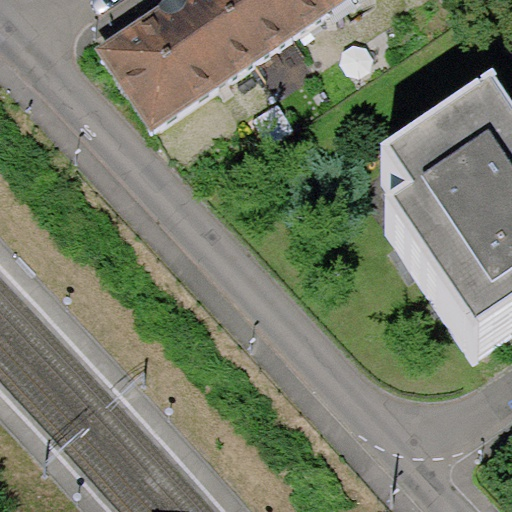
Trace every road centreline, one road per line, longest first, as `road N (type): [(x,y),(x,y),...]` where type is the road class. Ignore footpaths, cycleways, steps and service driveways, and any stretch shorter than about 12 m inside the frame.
road 1 (residential): [(4,30),(380,433)]
road 2 (residential): [(380,433),(440,428),(511,393)]
